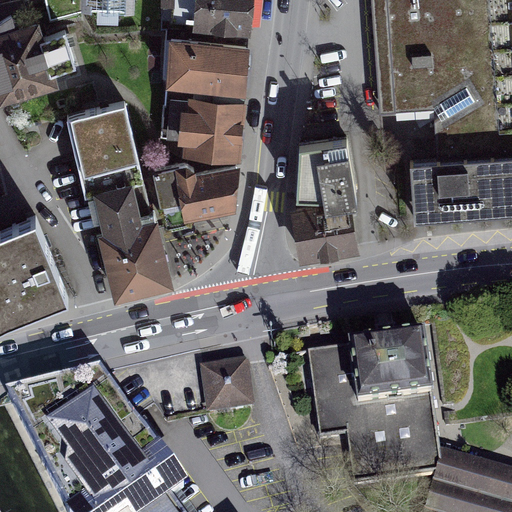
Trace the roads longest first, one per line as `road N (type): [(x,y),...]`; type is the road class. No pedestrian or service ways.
road 1 (secondary): [(251,302),(289,0)]
road 2 (primary): [(511,263),(251,302)]
road 3 (residential): [(105,333),(92,292),(0,127)]
road 4 (primary): [(251,302),(105,333)]
